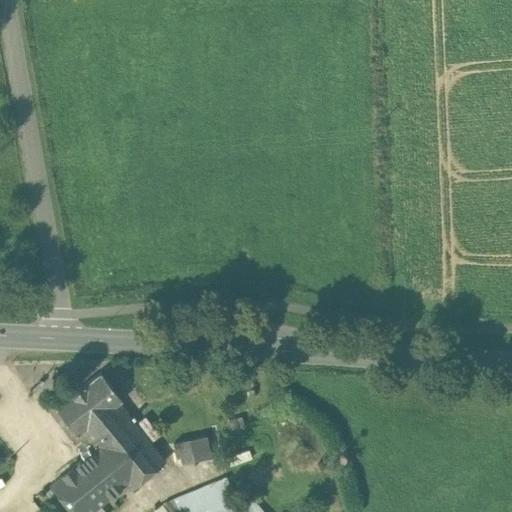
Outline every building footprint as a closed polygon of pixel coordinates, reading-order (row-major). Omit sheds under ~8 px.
[(100,372),(54,407),(75,435),(81,430),(118,402),(121,399),(100,372)] [(165,460),(118,402),(81,430),(95,448),(124,483),(129,489),(165,460)] [(213,456),(208,434),(190,439),(195,460),(213,456)] [(190,439),(172,443),(177,464),(195,460),(190,439)] [(95,448),(71,467),(62,474),(62,475),(50,484),(72,511),(88,511),(124,483),(95,448)] [(222,478),(173,498),(182,511),(205,511),(235,496),(222,478)] [(264,511),(252,495),(236,506),(240,511),(264,511)]
